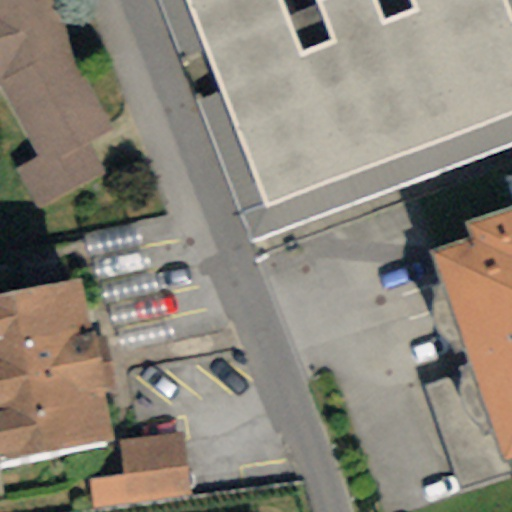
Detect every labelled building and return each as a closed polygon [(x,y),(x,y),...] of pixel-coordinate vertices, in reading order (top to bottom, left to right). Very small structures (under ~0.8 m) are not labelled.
[(48,0),(0,0),(0,90),(36,158),(41,167),(88,143),(111,129),(52,15),(48,0)] [(267,0),(181,0),(265,211),(511,114),(511,60),(488,0),(391,0),(400,21),(373,32),(360,0),(342,0),(309,13),(325,53),(293,66),(267,0)] [(105,175),(88,143),(41,167),(36,158),(15,169),(36,210),(105,175)] [(421,271),(490,477),(511,469),(511,220),(457,239),(463,258),(421,271)] [(78,280),(0,293),(0,459),(112,439),(104,395),(114,393),(103,331),(88,334),(78,280)] [(123,474),(85,479),(89,511),(92,511),(191,499),(182,432),(118,440),(123,474)]
